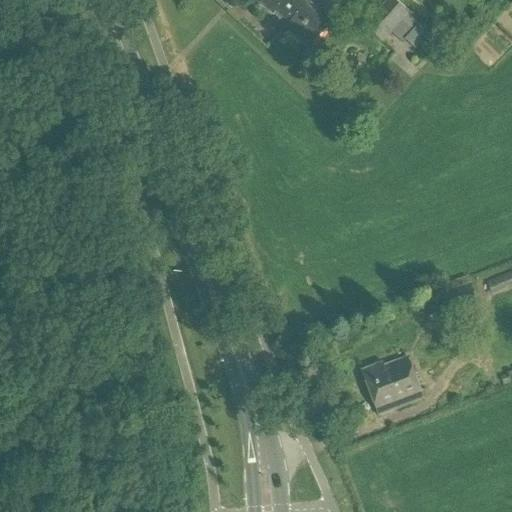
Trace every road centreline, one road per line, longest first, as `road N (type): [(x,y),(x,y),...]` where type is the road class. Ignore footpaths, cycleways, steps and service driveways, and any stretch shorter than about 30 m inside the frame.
road 1 (primary): [(247,388),(101,0)]
road 2 (primary): [(280,511),(265,426),(247,388)]
road 3 (primary): [(247,388),(255,511)]
